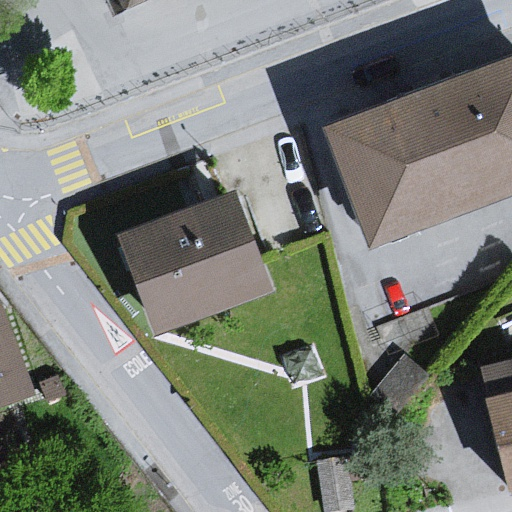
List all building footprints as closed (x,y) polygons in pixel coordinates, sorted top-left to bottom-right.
[(103,0),(108,10),(130,0),(103,0)] [(511,54),(329,122),(372,240),(511,188),(511,54)] [(237,193),(117,238),(153,332),(273,286),(262,258),(237,193)] [(0,303),(0,406),(32,395),(0,303)] [(511,371),(483,377),(509,489),(511,488),(511,371)]
